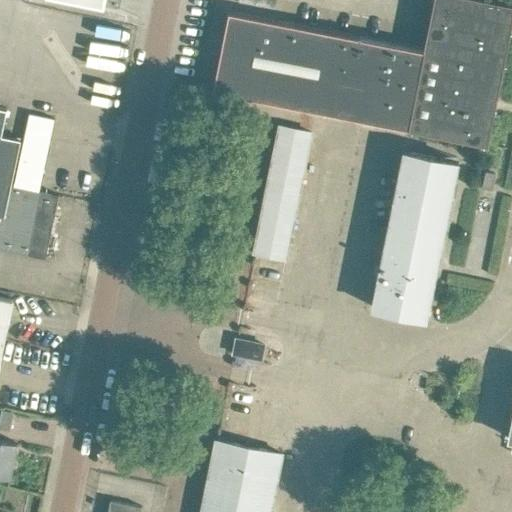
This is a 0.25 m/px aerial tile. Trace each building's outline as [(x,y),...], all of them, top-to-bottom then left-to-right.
[(488,144),(511,26),(511,3),(496,0),(435,0),(426,49),(230,10),(214,89),(488,144)] [(14,173),(21,138),(2,134),(7,108),(0,106),(0,210),(6,212),(12,184),(41,190),(56,118),(32,113),(19,174),(14,173)] [(286,258),(312,131),(280,125),(255,251),(286,258)] [(458,161),(406,150),(374,307),(427,318),(458,161)] [(496,173),(486,171),(482,187),(492,189),(496,173)] [(59,194),(41,190),(12,184),(6,212),(0,210),(0,248),(46,258),(59,194)] [(0,365),(14,298),(0,295),(0,365)] [(262,357),(264,343),(237,338),(234,352),(262,357)] [(0,475),(11,477),(18,442),(0,438),(0,475)] [(270,511),(283,453),(217,439),(202,511),(270,511)] [(140,511),(142,505),(111,499),(108,511),(140,511)]
